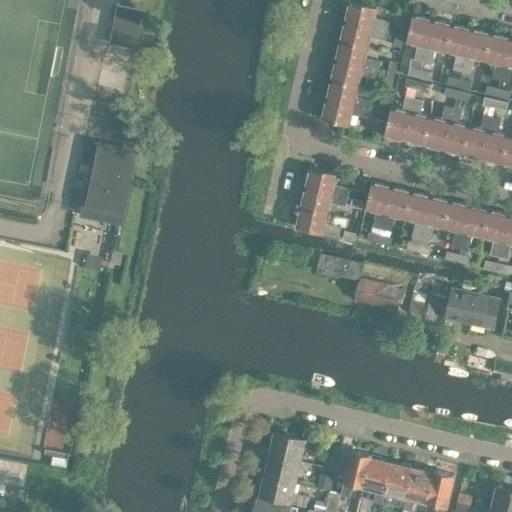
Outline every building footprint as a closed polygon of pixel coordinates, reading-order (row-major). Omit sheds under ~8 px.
[(361,0),(350,0),(323,116),(350,122),(378,4),(361,0)] [(115,4),(108,42),(134,47),(141,9),(115,4)] [(398,23),(406,25),(409,14),(401,12),(398,23)] [(407,43),(511,63),(511,33),(413,14),(407,43)] [(372,37),(391,38),(391,48),(404,49),(405,31),(389,31),(390,18),(373,17),(372,37)] [(366,54),(365,74),(396,76),(397,56),(366,54)] [(445,116),(464,120),(471,78),(448,74),(444,99),(448,99),(445,116)] [(429,77),(406,75),(403,102),(422,104),(424,90),(428,91),(429,77)] [(484,101),(508,107),(511,88),(488,83),(484,101)] [(486,105),(485,117),(503,119),(504,106),(486,105)] [(385,137),(511,161),(511,130),(391,106),(385,137)] [(83,204),(122,212),(135,151),(96,143),(88,178),(89,178),(83,204)] [(307,165),(300,226),(328,230),(335,168),(307,165)] [(511,241),(511,210),(373,179),(366,207),(376,210),(370,237),(391,241),(397,215),(417,219),(411,246),(429,250),(435,224),(494,237),(491,252),(509,256),(511,241)] [(325,231),(354,237),(356,227),(327,221),(325,231)] [(471,245),(472,232),(457,231),(456,244),(471,245)] [(111,249),(109,261),(119,264),(121,251),(111,249)] [(359,280),(354,299),(398,310),(403,288),(360,277),(363,263),(321,252),(317,269),(359,280)] [(408,313),(440,321),(447,293),(446,293),(448,285),(418,277),(408,313)] [(511,281),(506,280),(503,290),(511,292),(511,287),(511,281)] [(445,316),(493,326),(499,297),(452,286),(445,316)] [(270,450),(270,452),(301,460),(305,443),(314,445),(315,440),(275,431),(273,440),(270,441),(268,447),(270,450)] [(324,464),(336,466),(340,446),(329,443),(324,464)] [(363,486),(371,454),(351,449),(340,493),(330,490),(324,511),(335,511),(340,493),(349,495),(352,483),(363,486)] [(265,462),(262,474),(296,482),(301,460),(270,452),(268,461),(265,462)] [(381,503),(384,491),(391,461),(382,459),(380,456),(371,454),(363,486),(375,489),(372,501),(381,503)] [(384,491),(406,496),(413,466),(411,466),(410,463),(403,462),(400,463),(391,461),(384,491)] [(414,498),(427,501),(434,469),(425,467),(422,469),(413,466),(406,496),(403,508),(411,511),(414,498)] [(434,469),(427,501),(437,504),(435,511),(444,511),(454,474),(434,469)] [(317,486),(329,489),(332,476),(320,473),(317,486)] [(296,482),(262,474),(259,485),(261,487),(260,493),(305,504),(307,495),(293,491),(296,482)] [(464,476),(458,498),(471,501),(476,479),(464,476)] [(511,486),(497,483),(492,506),(511,510),(511,486)] [(257,496),(252,511),(293,511),(295,506),(257,496)] [(471,501),(458,498),(456,509),(468,511),(471,501)] [(315,499),(313,509),(324,511),(327,502),(315,499)]
